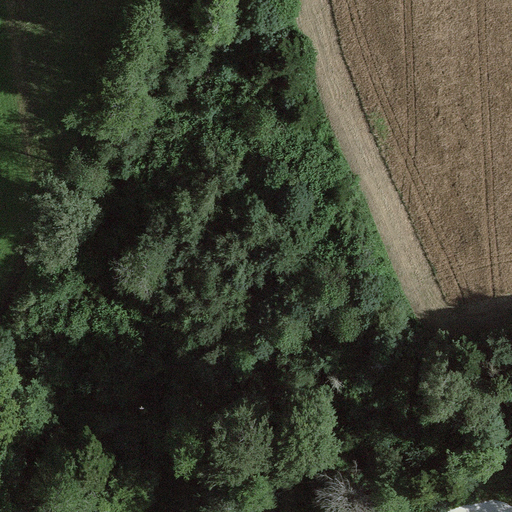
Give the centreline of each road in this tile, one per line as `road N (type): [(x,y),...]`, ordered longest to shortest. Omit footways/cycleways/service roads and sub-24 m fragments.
road 1 (track): [(319,0),(356,119),(442,313),(511,302)]
road 2 (track): [(0,337),(97,148),(158,0)]
